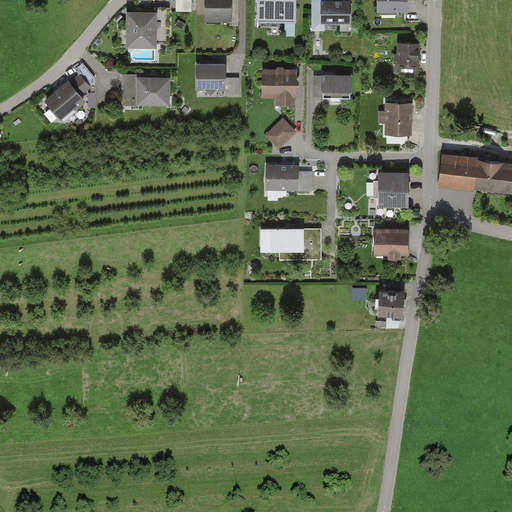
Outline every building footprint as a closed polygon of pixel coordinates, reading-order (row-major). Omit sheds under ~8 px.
[(177,0),(177,10),(194,10),(193,0),(177,0)] [(237,26),(236,0),(204,0),(205,17),(230,17),(230,26),(237,26)] [(293,0),(255,0),(255,22),(286,22),(286,36),(293,37),(293,0)] [(351,20),(350,4),(325,4),(324,0),(313,0),(314,31),(324,31),(324,21),(351,20)] [(407,10),(406,0),(377,0),(378,11),(407,10)] [(167,43),(167,8),(158,8),(158,13),(127,13),(127,43),(167,43)] [(417,65),(418,44),(396,44),(396,65),(417,65)] [(231,86),(226,86),(226,66),(195,66),(195,88),(222,88),(223,96),(239,95),(239,80),(231,80),(231,86)] [(293,72),(263,73),(263,95),(277,95),(277,103),(290,103),(290,94),(293,94),(293,72)] [(80,75),(45,103),(56,117),(92,90),(80,75)] [(351,99),(351,77),(320,77),(320,98),(331,98),(331,104),(341,104),(342,99),(351,99)] [(167,79),(125,78),(124,104),(166,105),(167,79)] [(408,136),(408,105),(387,105),(386,136),(408,136)] [(294,134),(282,121),(267,136),(279,148),(294,134)] [(481,163),(443,159),(441,183),(478,187),(481,163)] [(511,166),(481,163),(478,187),(511,191),(511,166)] [(297,168),(268,168),(267,189),(297,189),(297,168)] [(313,191),(313,174),(303,174),(304,191),(313,191)] [(409,205),(408,175),(378,176),(379,206),(409,205)] [(321,260),(321,229),(259,230),(260,252),(280,251),(280,261),(321,260)] [(412,252),(412,232),(377,232),(378,253),(412,252)] [(379,290),(377,315),(404,316),(405,291),(379,290)]
